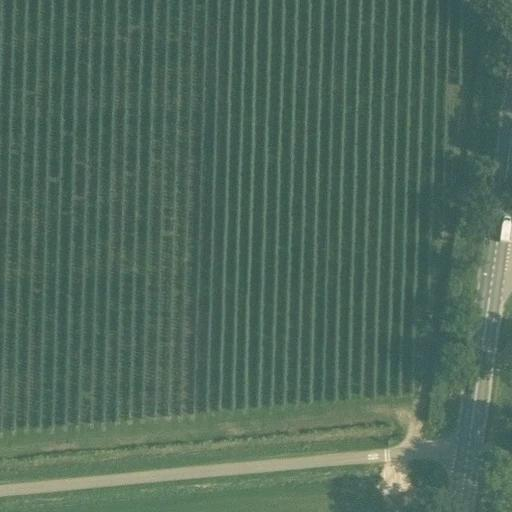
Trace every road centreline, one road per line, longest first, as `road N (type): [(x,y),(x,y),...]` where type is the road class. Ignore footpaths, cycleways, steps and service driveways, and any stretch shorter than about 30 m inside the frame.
road 1 (unclassified): [(0,493),(468,451)]
road 2 (secondary): [(468,451),(496,268)]
